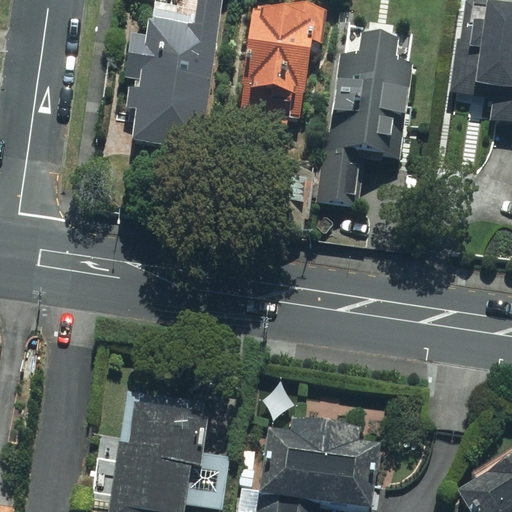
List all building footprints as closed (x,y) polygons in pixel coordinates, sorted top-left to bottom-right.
[(163,0),(116,0),(116,3),(162,9),(163,0)] [(194,50),(196,8),(187,7),(186,18),(144,16),(142,51),(119,50),(117,92),(130,93),(129,101),(116,100),(115,123),(128,124),(126,159),(200,163),(205,51),(194,50)] [(511,18),(457,14),(447,107),(460,108),(459,127),(482,128),(481,133),(511,134),(511,18)] [(246,44),(231,52),(227,136),(299,139),(303,45),(323,46),(324,25),(270,23),(269,34),(247,33),(246,44)] [(315,209),(359,214),(364,178),(380,177),(383,145),(396,146),(398,113),(404,114),(409,79),(388,76),(390,62),(350,57),(348,71),(333,69),(315,209)] [(232,239),(299,248),(306,185),(239,177),(232,239)] [(195,511),(196,510),(212,511),(227,511),(234,458),(203,454),(210,405),(131,394),(115,511),(195,511)] [(275,435),(267,511),(314,511),(316,504),(384,510),(390,446),(371,444),(372,427),(302,420),(300,438),(275,435)] [(241,488),(262,488),(263,450),(242,450),(241,488)] [(511,511),(511,465),(467,494),(460,511),(511,511)] [(261,511),(262,488),(241,488),(240,511),(261,511)] [(0,511),(24,511),(25,506),(0,502),(0,511)]
